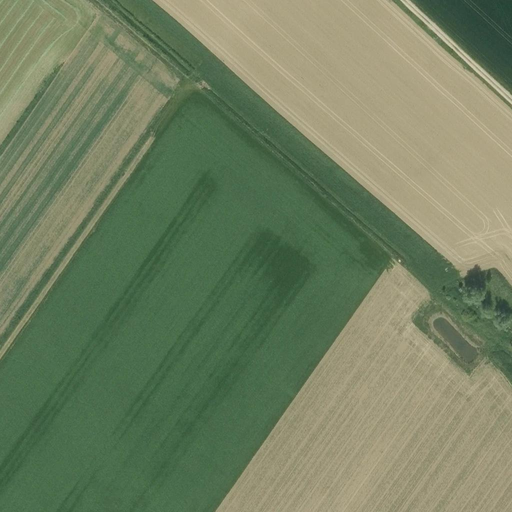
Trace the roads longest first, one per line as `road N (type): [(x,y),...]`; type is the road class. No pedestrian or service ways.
road 1 (track): [(250,0),(0,356)]
road 2 (track): [(511,100),(402,0)]
